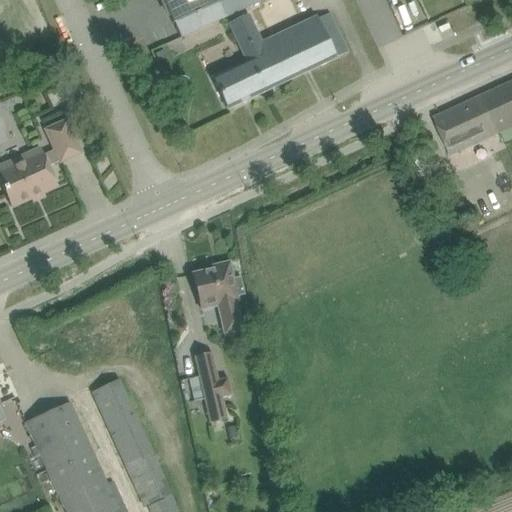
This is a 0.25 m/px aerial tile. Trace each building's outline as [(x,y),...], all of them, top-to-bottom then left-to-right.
[(161,0),(173,24),(218,3),(225,19),(265,0),(161,0)] [(259,42),(247,16),(229,25),(240,48),(244,46),(251,61),(212,79),(228,110),(336,59),(348,53),(329,13),(316,20),(314,16),(259,42)] [(511,83),(434,119),(442,137),(451,156),(511,127),(511,83)] [(0,174),(0,182),(3,190),(12,208),(57,188),(48,167),(59,162),(60,164),(82,154),(67,121),(45,130),(54,151),(43,156),(0,174)] [(445,228),(457,232),(467,224),(466,211),(453,206),(443,215),(445,228)] [(213,270),(193,275),(198,295),(199,303),(215,300),(217,308),(223,335),(242,331),(236,303),(238,302),(237,298),(245,296),(240,277),(233,279),(229,263),(221,265),(221,269),(213,270)] [(227,379),(218,381),(211,355),(194,359),(205,403),(210,424),(227,420),(222,399),(231,396),(227,379)] [(93,392),(102,410),(146,506),(172,494),(119,380),(93,392)] [(70,402),(27,423),(35,441),(68,511),(127,511),(113,481),(109,484),(79,421),(70,402)] [(234,427),(227,429),(230,440),(237,439),(234,427)] [(149,507),(150,511),(178,511),(172,498),(165,501),(165,500),(149,507)]
